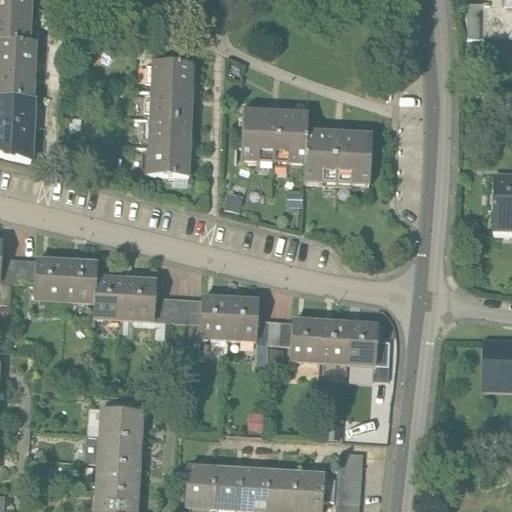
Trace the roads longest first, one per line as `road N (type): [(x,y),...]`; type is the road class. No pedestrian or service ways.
road 1 (residential): [(429,302),(0,207)]
road 2 (residential): [(429,302),(440,121),(432,0)]
road 3 (residential): [(405,511),(429,302)]
